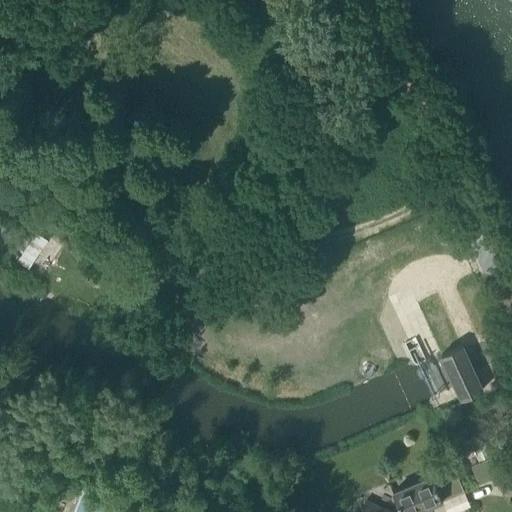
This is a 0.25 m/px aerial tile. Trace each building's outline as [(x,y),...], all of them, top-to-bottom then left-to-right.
[(481,390),(460,344),(440,354),(461,399),(481,390)] [(479,435),(468,440),(477,461),(488,457),(479,435)] [(430,475),(391,492),(399,511),(412,511),(441,500),(435,486),(454,478),(449,467),(430,475)] [(454,478),(435,486),(441,500),(461,491),(455,477),(454,478)] [(82,491),(75,507),(86,511),(102,511),(107,501),(82,491)] [(391,511),(365,499),(359,511),(391,511)]
